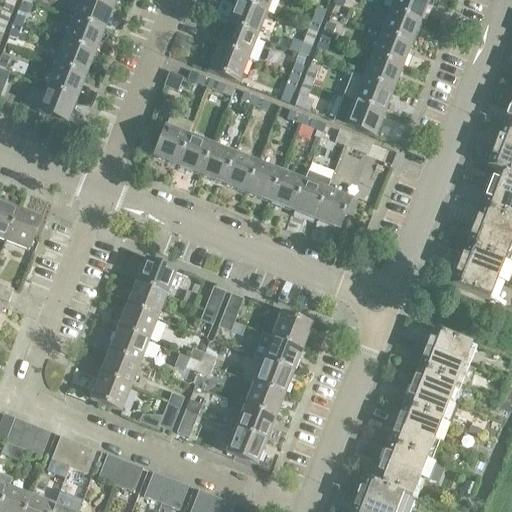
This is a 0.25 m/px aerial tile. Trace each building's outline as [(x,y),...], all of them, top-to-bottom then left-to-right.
[(113,10),(87,0),(82,0),(74,21),(104,33),(113,10)] [(87,0),(113,10),(117,0),(87,0)] [(272,0),(237,0),(236,5),(266,17),(272,0)] [(345,0),(335,0),(334,5),(343,9),(345,0)] [(394,0),(390,13),(419,25),(428,2),(424,0),(394,0)] [(0,19),(8,23),(13,8),(4,5),(2,10),(0,9),(0,19)] [(227,28),(257,40),(266,17),(236,5),(227,28)] [(13,24),(22,27),(27,14),(18,10),(13,24)] [(380,36),(410,48),(419,25),(390,13),(380,36)] [(312,19),(306,33),(315,37),(321,23),(312,19)] [(104,33),(74,21),(65,44),(95,56),(104,33)] [(22,27),(13,24),(8,37),(17,40),(22,27)] [(326,24),(320,38),(329,42),(335,28),(326,24)] [(218,51),(248,63),(257,40),(227,28),(218,51)] [(301,45),(311,49),(315,37),(306,33),(301,45)] [(410,48),(380,36),(371,59),(401,70),(410,48)] [(320,38),(315,51),(324,55),(329,42),(320,38)] [(56,67),(86,79),(95,56),(65,44),(56,67)] [(248,63),(218,51),(208,74),(239,86),(248,63)] [(0,56),(0,71),(4,73),(9,60),(0,56)] [(362,81),(392,93),(401,70),(371,59),(362,81)] [(297,82),(302,68),(294,65),(288,78),(297,82)] [(47,90),(77,102),(86,79),(56,67),(47,90)] [(303,84),(312,87),(317,74),(308,70),(303,84)] [(169,74),(164,88),(177,94),(178,94),(183,79),(170,74),(169,74)] [(207,90),(211,81),(197,76),(193,85),(207,90)] [(292,95),(297,82),(288,78),(283,91),(292,95)] [(211,81),(207,90),(224,97),(227,88),(211,81)] [(353,104),(383,116),(392,93),(362,81),(353,104)] [(312,87),(303,84),(298,97),(307,100),(312,87)] [(77,102),(47,90),(37,114),(68,126),(77,102)] [(239,102),(253,108),(257,99),(242,94),(239,102)] [(266,113),(270,105),(257,99),(253,108),(266,113)] [(383,116),(353,104),(344,128),(373,140),(383,116)] [(287,122),(299,126),(303,117),(291,112),(287,122)] [(299,126),(312,131),(322,135),(326,126),(303,117),(299,126)] [(177,169),(189,138),(166,129),(154,160),(177,169)] [(511,133),(504,130),(496,149),(511,155),(511,133)] [(343,148),(348,135),(339,131),(334,144),(343,148)] [(348,135),(343,148),(367,157),(372,144),(348,135)] [(200,178),(213,147),(189,138),(177,169),(200,178)] [(223,187),(235,156),(213,147),(200,178),(223,187)] [(511,155),(496,149),(488,170),(497,173),(498,172),(511,177),(511,155)] [(235,156),(223,187),(246,196),(258,165),(235,156)] [(269,205),(281,174),(258,165),(246,196),(269,205)] [(511,199),(511,177),(498,172),(497,173),(490,191),(511,199)] [(304,183),(303,183),(291,214),(314,223),(326,192),(327,192),(332,182),(309,173),(304,183)] [(291,214),(303,183),(281,174),(269,205),(291,214)] [(511,199),(490,191),(483,211),(511,222),(511,199)] [(350,201),(327,192),(326,192),(314,223),(338,232),(350,201)] [(0,241),(5,244),(17,213),(0,206),(0,241)] [(511,222),(483,211),(475,229),(511,244),(511,243),(511,222)] [(29,253),(41,222),(17,213),(5,244),(29,253)] [(475,229),(468,248),(504,263),(511,244),(475,229)] [(468,248),(460,267),(497,282),(504,263),(468,248)] [(135,287),(167,299),(176,276),(144,263),(135,287)] [(460,267),(453,287),(489,302),(497,282),(460,267)] [(0,301),(5,304),(9,305),(14,293),(0,287),(0,301)] [(167,299),(135,287),(126,310),(158,322),(167,299)] [(226,292),(214,288),(202,313),(215,318),(226,292)] [(243,300),(230,295),(220,320),(233,325),(243,300)] [(126,310),(117,332),(149,345),(158,322),(126,310)] [(212,327),(215,318),(202,313),(199,322),(212,327)] [(279,316),(270,339),(270,340),(302,352),(311,329),(279,316)] [(220,320),(217,329),(230,334),(233,325),(220,320)] [(434,331),(426,352),(464,366),(472,346),(434,331)] [(117,332),(108,356),(140,368),(144,358),(151,361),(156,358),(158,352),(156,348),(148,345),(149,345),(117,332)] [(261,362),(261,363),(293,375),(302,352),(270,340),(270,339),(262,336),(253,359),(261,362)] [(204,355),(201,354),(192,350),(188,360),(200,365),(204,355)] [(426,352),(419,370),(456,385),(464,366),(426,352)] [(216,359),(204,355),(200,365),(212,370),(216,359)] [(108,356),(99,378),(131,391),(140,368),(108,356)] [(184,369),(196,374),(200,365),(188,360),(184,369)] [(261,363),(252,386),(284,399),(293,375),(261,363)] [(209,379),(212,370),(200,365),(196,374),(209,379)] [(419,370),(411,389),(460,408),(467,389),(456,385),(419,370)] [(121,415),(131,391),(99,378),(90,402),(121,415)] [(252,386),(243,409),(275,422),(284,399),(252,386)] [(411,389),(404,408),(442,423),(452,427),(460,408),(411,389)] [(171,395),(166,405),(179,410),(183,400),(171,395)] [(188,402),(184,412),(197,417),(201,406),(188,402)] [(157,428),(170,433),(179,410),(166,405),(157,428)] [(404,408),(396,427),(434,442),(442,423),(404,408)] [(243,409),(234,432),(266,445),(275,422),(243,409)] [(184,412),(175,435),(188,440),(197,417),(184,412)] [(4,445),(16,450),(26,425),(14,420),(4,445)] [(16,450),(28,455),(38,430),(26,425),(16,450)] [(396,427),(389,446),(427,461),(434,442),(396,427)] [(40,460),(50,435),(38,430),(28,455),(40,460)] [(257,468),(266,445),(234,432),(225,456),(257,468)] [(49,463),(62,468),(72,443),(59,438),(49,463)] [(62,468),(74,473),(84,448),(72,443),(62,468)] [(389,446),(381,465),(419,480),(427,461),(389,446)] [(86,478),(96,453),(84,448),(74,473),(86,478)] [(97,481),(109,486),(118,462),(106,457),(97,481)] [(109,486),(121,490),(130,467),(118,462),(109,486)] [(411,500),(419,480),(381,465),(374,484),(374,485),(403,496),(402,497),(411,500)] [(132,495),(142,471),(130,467),(121,490),(132,495)] [(0,475),(0,508),(7,491),(12,480),(0,475)] [(142,499),(153,503),(163,480),(151,475),(142,499)] [(153,503),(166,508),(175,485),(163,480),(153,503)] [(365,481),(357,500),(386,511),(396,511),(402,497),(403,496),(374,485),(374,484),(365,481)] [(175,511),(178,511),(187,489),(175,485),(166,508),(175,511)] [(0,508),(0,511),(25,511),(30,500),(7,491),(0,508)] [(190,511),(203,511),(209,498),(197,493),(190,511)] [(203,511),(218,511),(222,503),(209,498),(203,511)] [(51,511),(53,508),(30,500),(25,511),(51,511)] [(386,511),(357,500),(352,511),(386,511)] [(232,511),(234,508),(222,503),(218,511),(232,511)]
